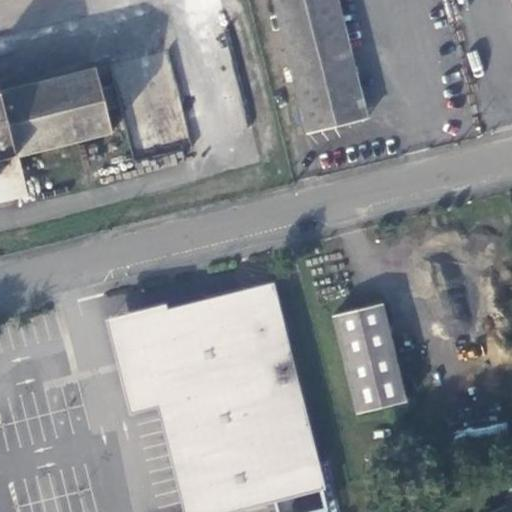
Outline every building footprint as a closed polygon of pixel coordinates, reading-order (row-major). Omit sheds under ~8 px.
[(336,0),(275,0),(309,133),(367,119),(336,0)] [(0,157),(111,131),(97,69),(0,92),(0,90),(0,157)] [(19,158),(0,161),(0,202),(28,196),(19,158)] [(272,281),(99,321),(123,414),(153,406),(178,511),(226,511),(270,502),(274,511),(315,511),(325,510),(272,281)] [(383,305),(334,316),(359,413),(406,401),(383,305)] [(431,478),(417,481),(420,495),(434,492),(431,478)] [(507,505),(491,511),(511,511),(511,493),(510,495),(507,505)]
